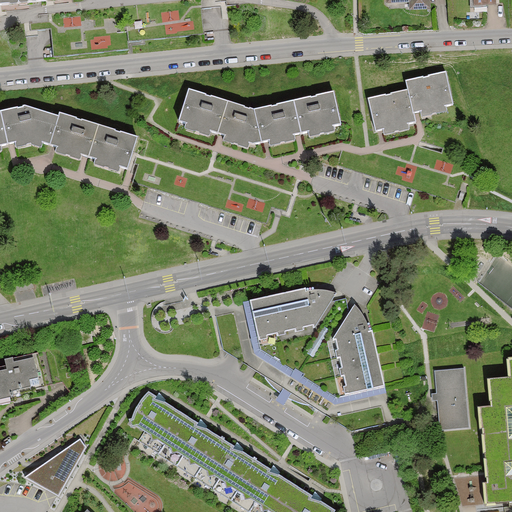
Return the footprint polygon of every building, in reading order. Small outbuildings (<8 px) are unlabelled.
[(0,0),(0,8),(25,6),(24,0),(0,0)] [(430,0),(389,0),(390,5),(414,5),(414,14),(430,14),(430,0)] [(497,0),(475,0),(476,11),(498,10),(497,0)] [(405,88),(368,97),(377,135),(416,126),(414,115),(451,106),(443,70),(403,79),(405,88)] [(258,114),(194,93),(181,131),(269,157),(258,114)] [(338,94),(258,114),(269,157),(349,137),(338,94)] [(29,111),(0,116),(0,163),(38,154),(51,162),(65,120),(29,111)] [(139,144),(65,120),(51,162),(125,186),(139,144)] [(314,292),(255,303),(265,345),(332,332),(350,298),(314,292)] [(376,327),(350,298),(332,332),(349,393),(391,388),(376,327)] [(332,332),(265,345),(269,354),(338,397),(349,393),(332,332)] [(468,358),(441,362),(449,423),(476,420),(468,358)] [(48,387),(42,359),(18,364),(17,360),(4,362),(6,371),(0,372),(0,405),(22,401),(20,393),(48,387)] [(511,360),(508,361),(509,381),(487,382),(488,408),(477,408),(478,432),(482,432),(485,484),(480,485),(482,507),(511,505),(511,360)] [(188,417),(152,394),(132,424),(169,448),(188,417)] [(225,441),(188,417),(169,448),(205,471),(225,441)] [(83,430),(32,470),(61,484),(89,435),(83,430)] [(261,464),(225,441),(205,471),(241,495),(261,464)] [(281,511),(297,488),(261,464),(241,495),(267,511),(281,511)] [(332,511),(333,511),(297,488),(281,511),(332,511)]
